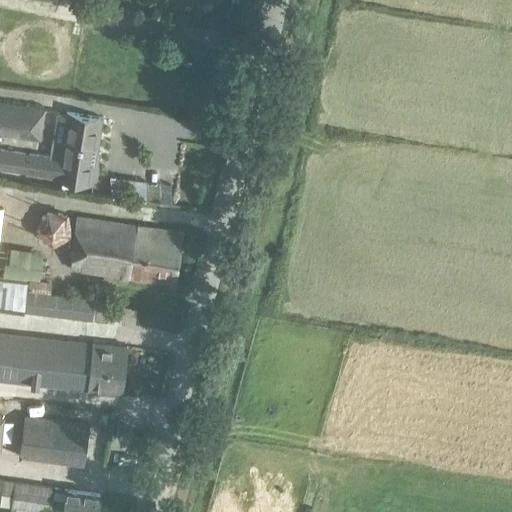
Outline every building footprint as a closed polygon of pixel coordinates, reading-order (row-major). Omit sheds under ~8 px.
[(0,133),(40,140),(46,109),(0,102),(0,133)] [(96,152),(102,117),(66,112),(59,159),(0,149),(0,166),(56,176),(56,178),(91,183),(92,180),(95,181),(99,153),(96,152)] [(0,245),(0,213),(1,207),(0,206),(0,275),(38,280),(41,258),(36,252),(0,245)] [(181,234),(136,227),(77,215),(69,267),(114,273),(114,276),(174,285),(181,234)] [(95,298),(25,289),(23,309),(119,322),(121,305),(95,298)] [(126,345),(0,331),(0,379),(121,392),(126,345)] [(24,414),(18,455),(83,464),(89,423),(24,414)] [(0,504),(11,506),(10,511),(14,511),(52,511),(56,486),(0,478),(0,504)] [(96,511),(100,493),(56,486),(52,511),(96,511)]
